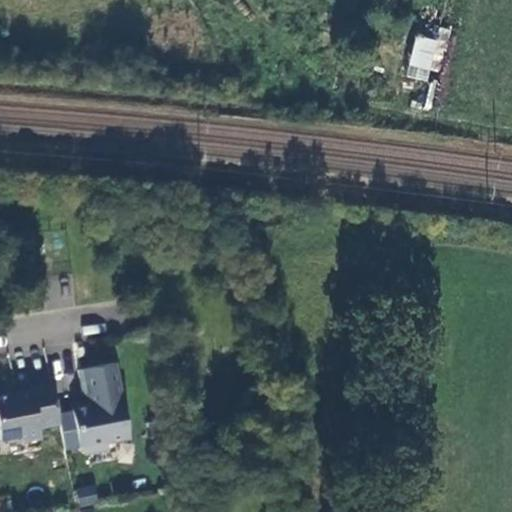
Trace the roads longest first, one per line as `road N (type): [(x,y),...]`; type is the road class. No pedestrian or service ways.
road 1 (track): [(190,0),(269,84),(325,113),(511,136)]
road 2 (residential): [(132,311),(0,333)]
